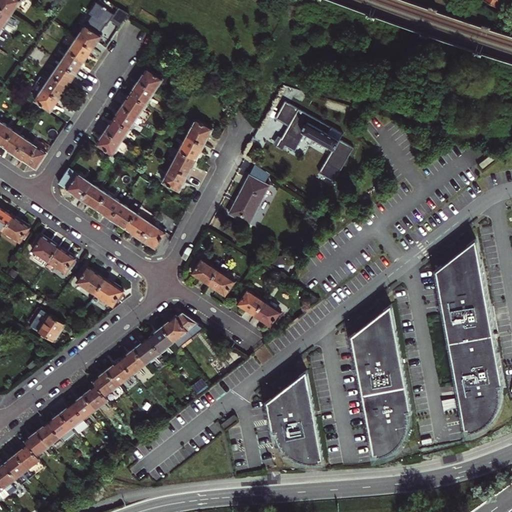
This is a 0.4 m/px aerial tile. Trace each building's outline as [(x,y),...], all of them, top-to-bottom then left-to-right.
[(0,0),(0,6),(11,14),(20,0),(0,0)] [(0,27),(1,28),(11,14),(0,6),(0,27)] [(501,7),(497,13),(511,20),(511,11),(501,6),(501,7)] [(77,38),(93,48),(97,41),(102,35),(86,24),(77,38)] [(89,54),(93,48),(77,38),(71,33),(66,40),(73,44),(69,50),(85,60),(89,54)] [(85,60),(69,50),(60,62),(76,73),(81,66),(85,60)] [(72,80),(76,73),(60,62),(52,75),(68,85),(72,80)] [(136,77),(151,88),(160,75),(144,64),(140,71),(136,77)] [(64,92),(68,85),(52,75),(48,81),(41,75),(36,82),(37,83),(59,98),(64,92)] [(143,100),(151,88),(136,77),(131,84),(127,90),(143,100)] [(59,98),(37,83),(32,89),(40,94),(35,100),(51,111),(56,103),(59,98)] [(143,100),(127,90),(122,97),(119,102),(135,113),(142,118),(146,111),(139,107),(143,100)] [(345,131),(286,99),(276,117),(289,124),(283,137),(280,135),(278,140),(276,143),(279,145),(286,148),(288,144),(298,149),(307,131),(335,146),(322,170),(338,178),(356,144),(342,137),(345,131)] [(126,125),(135,113),(119,102),(114,109),(110,115),(126,125)] [(102,127),(118,138),(126,125),(110,115),(106,121),(102,127)] [(197,119),(189,134),(205,143),(209,135),(213,127),(197,119)] [(0,142),(3,145),(14,129),(1,121),(0,122),(0,142)] [(125,143),(118,138),(102,127),(98,133),(93,140),(109,151),(114,144),(121,149),(125,143)] [(10,149),(16,153),(26,138),(14,129),(3,145),(10,149)] [(180,150),(197,159),(200,152),(205,143),(189,134),(180,150)] [(48,152),(26,138),(16,153),(25,159),(37,167),(48,152)] [(172,165),(189,174),(193,166),(197,159),(180,150),(172,165)] [(189,174),(172,165),(164,181),(180,190),(184,183),(189,174)] [(83,198),(93,182),(69,166),(59,182),(73,191),(83,198)] [(269,185),(249,175),(240,192),(229,213),(249,224),(269,185)] [(90,203),(98,208),(108,192),(93,182),(83,198),(90,203)] [(112,218),(122,202),(108,192),(98,208),(106,213),(112,218)] [(120,223),(127,227),(137,212),(122,202),(112,218),(120,223)] [(0,229),(3,232),(14,216),(5,210),(0,206),(0,229)] [(141,237),(151,222),(137,212),(127,227),(133,232),(141,237)] [(14,216),(3,232),(21,243),(31,228),(22,221),(14,216)] [(167,232),(159,227),(162,221),(155,217),(151,222),(141,237),(150,243),(156,247),(167,232)] [(31,250),(49,262),(59,247),(50,240),(42,235),(31,250)] [(504,386),(477,238),(437,268),(442,299),(466,426),(469,425),(470,429),(474,428),(477,428),(480,426),(484,424),(488,421),(491,419),(493,416),(496,412),(498,408),(500,404),(501,400),(502,395),(502,391),(501,388),(501,386),(504,386)] [(67,252),(59,247),(49,262),(67,274),(77,258),(67,252)] [(200,278),(209,283),(220,268),(203,257),(192,272),(200,278)] [(78,282),(96,294),(106,278),(96,271),(89,266),(78,282)] [(220,268),(209,283),(218,290),(226,295),(237,280),(220,268)] [(106,278),(96,294),(114,306),(124,290),(114,283),(106,278)] [(246,308),(255,314),(265,299),(249,288),(239,303),(246,308)] [(265,299),(255,314),(266,321),(272,326),(282,310),(265,299)] [(409,413),(413,413),(393,305),(352,335),(358,365),(374,453),(377,452),(378,456),(380,456),(383,456),(385,455),(388,454),(391,452),(394,451),(396,449),(398,447),(400,445),(403,442),(404,440),(406,437),(407,434),(408,431),(409,428),(410,425),(410,421),(410,417),(410,415),(409,413)] [(62,321),(48,311),(47,313),(39,307),(28,323),(51,338),(56,330),(62,321)] [(169,320),(162,326),(174,341),(175,340),(178,344),(184,339),(181,335),(198,322),(183,312),(178,316),(177,314),(169,320)] [(184,339),(189,335),(191,337),(205,326),(198,322),(181,335),(184,339)] [(149,336),(160,351),(174,341),(162,326),(155,331),(149,336)] [(141,342),(135,347),(147,362),(160,351),(149,336),(141,342)] [(121,358),(133,373),(147,362),(135,347),(127,353),(121,358)] [(113,364),(107,369),(119,384),(133,373),(121,358),(113,364)] [(96,384),(105,395),(119,384),(107,369),(99,375),(93,380),(96,384)] [(308,370),(268,399),(271,417),(273,431),(277,430),(277,433),(278,436),(279,439),(281,441),(282,444),(284,446),(285,448),(287,450),(290,453),(293,456),(296,458),(299,459),(301,460),(303,461),(306,461),(309,462),(312,463),(315,463),(318,463),(322,462),(321,458),(324,458),(308,370)] [(84,393),(96,408),(108,399),(105,395),(96,384),(90,389),(84,393)] [(77,399),(72,403),(84,418),(96,408),(84,393),(77,399)] [(61,411),(73,426),(84,418),(72,403),(66,407),(61,411)] [(55,416),(49,421),(61,436),(73,426),(61,411),(55,416)] [(233,415),(221,424),(225,429),(238,420),(233,415)] [(61,436),(49,421),(43,426),(37,430),(49,445),(61,436)] [(37,455),(49,445),(37,430),(31,435),(25,440),(28,443),(37,455)] [(17,453),(28,468),(34,475),(41,470),(35,462),(40,459),(37,455),(28,443),(22,448),(17,453)] [(5,462),(17,477),(21,474),(28,468),(17,453),(11,457),(5,462)] [(46,466),(40,459),(35,462),(41,470),(46,466)] [(0,480),(5,486),(10,493),(16,489),(11,482),(17,477),(5,462),(0,466),(0,480)] [(22,484),(27,481),(21,474),(17,477),(22,484)] [(22,484),(17,477),(11,482),(16,489),(22,484)] [(0,501),(10,493),(5,486),(0,490),(0,501)]
